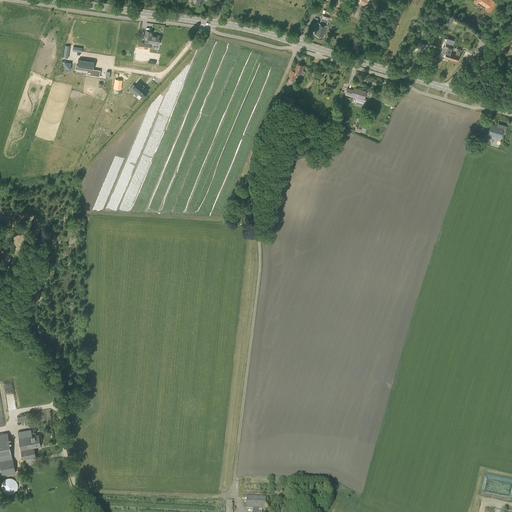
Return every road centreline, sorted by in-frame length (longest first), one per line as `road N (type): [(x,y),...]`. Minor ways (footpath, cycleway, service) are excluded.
road 1 (secondary): [(511,109),(261,32),(47,0)]
road 2 (unclassified): [(68,461),(48,365),(0,318)]
road 3 (track): [(235,495),(77,490)]
